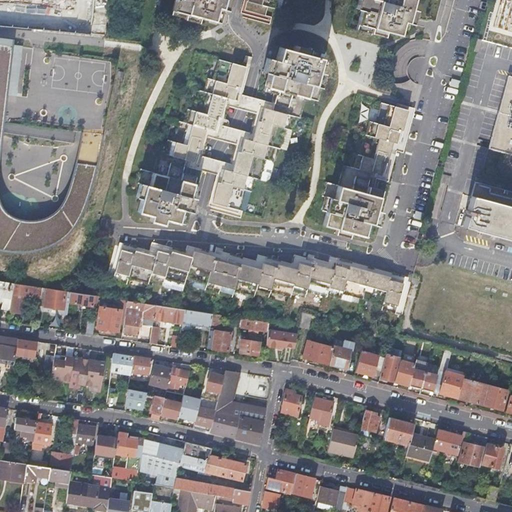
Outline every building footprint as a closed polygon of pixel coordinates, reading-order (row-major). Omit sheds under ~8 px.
[(172,0),(168,15),(184,20),(184,19),(198,23),(199,18),(219,23),(223,10),(225,10),(227,3),(228,0),(172,0)] [(275,0),(246,0),(243,10),(255,13),(257,5),(273,9),(275,0)] [(281,0),(275,0),(273,9),(279,11),(281,0)] [(360,0),(358,10),(361,10),(355,31),(369,34),(369,33),(383,36),(385,31),(405,36),(408,24),(411,24),(413,18),(415,10),(409,9),(411,0),(360,0)] [(511,0),(497,0),(490,31),(511,36),(511,0)] [(275,94),(271,110),(259,107),(255,123),(250,141),(239,138),(235,154),(230,171),(220,169),(216,186),(211,202),(238,210),(244,190),(249,191),(252,177),(258,179),(264,159),(269,161),(273,147),(278,148),(284,128),(289,130),(294,116),(298,118),(304,97),(317,101),(321,87),(317,86),(321,73),(316,71),(322,51),(308,47),(307,49),(294,45),(293,51),(279,47),(275,60),(266,58),(264,64),(262,72),(267,73),(262,90),(275,94)] [(74,228),(83,212),(98,176),(101,135),(111,68),(0,55),(0,250),(19,254),(56,247),(74,228)] [(186,109),(182,123),(178,122),(172,142),(166,140),(162,153),(157,151),(151,172),(140,168),(136,181),(139,183),(135,195),(140,197),(136,210),(150,215),(148,220),(162,224),(164,219),(184,225),(185,222),(188,211),(190,212),(192,206),(194,199),(189,197),(195,177),(182,173),(186,160),(196,163),(201,147),(206,129),(216,132),(222,114),(226,98),(236,101),(241,83),(246,67),(218,59),(212,80),(207,78),(202,92),(198,90),(192,110),(186,109)] [(511,191),(476,181),(465,219),(463,227),(511,240),(511,77),(509,77),(490,149),(511,155),(511,191)] [(370,121),(360,155),(354,153),(350,167),(344,165),(339,185),(325,182),(321,196),(324,196),(320,210),(326,211),(322,225),(335,229),(334,234),(348,238),(350,233),(367,238),(371,224),(377,225),(378,220),(380,212),(375,210),(381,190),(367,186),(371,172),(383,176),(388,160),(393,142),(400,144),(404,128),(409,110),(381,102),(375,122),(370,121)] [(317,265),(298,260),(296,269),(280,265),(262,260),(259,269),(243,265),(211,256),(192,251),(190,256),(175,252),(156,247),(154,256),(137,251),(120,247),(110,280),(124,284),(126,277),(146,283),(147,280),(161,284),(163,278),(183,283),(185,277),(206,282),(204,288),(232,296),(234,289),(252,294),(252,298),(265,301),(267,295),(288,300),(289,296),(303,300),(305,293),(325,299),(326,296),(340,300),(342,293),(382,304),(380,310),(398,315),(407,281),(392,277),(347,265),(335,262),(333,270),(317,265)] [(0,281),(0,303),(2,305),(0,313),(4,315),(9,315),(13,284),(0,281)] [(40,298),(42,288),(41,288),(13,284),(9,315),(15,316),(21,317),(24,296),(40,298)] [(61,318),(66,318),(69,303),(70,292),(42,288),(40,298),(39,306),(44,307),(44,308),(62,311),(62,314),(61,318)] [(70,292),(69,303),(83,305),(97,307),(99,296),(70,292)] [(127,301),(118,300),(117,310),(100,307),(97,329),(107,330),(117,332),(118,327),(123,327),(125,316),(125,313),(127,301)] [(127,301),(125,313),(123,327),(122,333),(130,334),(138,335),(140,319),(140,318),(144,318),(143,325),(152,327),(152,326),(153,320),(155,305),(127,301)] [(184,310),(155,305),(153,320),(167,322),(181,324),(182,322),(184,310)] [(212,314),(184,310),(182,322),(181,324),(181,328),(186,329),(191,330),(192,324),(210,326),(211,324),(212,314)] [(308,329),(311,313),(303,311),(302,311),(298,327),(308,329)] [(221,315),(212,314),(211,324),(219,325),(221,315)] [(239,327),(250,329),(249,331),(254,332),(255,330),(257,330),(268,332),(268,330),(269,323),(241,318),(239,327)] [(85,334),(93,335),(95,322),(87,321),(85,334)] [(210,330),(207,349),(217,350),(228,352),(231,333),(222,332),(222,330),(219,329),(219,331),(210,330)] [(152,330),(150,344),(156,345),(158,331),(152,330)] [(297,334),(268,330),(268,332),(265,346),(272,347),(279,348),(279,346),(283,346),(294,348),(295,340),(297,334)] [(0,360),(4,361),(14,363),(15,355),(18,339),(0,335),(0,360)] [(18,339),(15,355),(25,357),(34,358),(37,341),(18,339)] [(248,354),(257,355),(259,342),(242,340),(240,352),(248,354)] [(314,361),(328,365),(333,347),(307,341),(303,358),(314,361)] [(333,347),(328,365),(343,369),(346,370),(351,350),(353,351),(355,343),(345,341),(343,348),(333,346),(333,347)] [(387,348),(385,354),(400,358),(402,352),(387,348)] [(452,349),(445,348),(439,369),(437,376),(433,392),(445,395),(457,398),(462,378),(463,376),(446,372),(452,349)] [(360,351),(355,372),(368,376),(372,376),(374,371),(380,373),(384,358),(360,351)] [(121,372),(130,374),(131,372),(133,356),(113,353),(110,371),(111,371),(121,372)] [(385,354),(384,358),(380,373),(379,378),(387,380),(394,382),(400,360),(400,358),(385,354)] [(68,387),(78,389),(83,359),(74,358),(66,356),(65,361),(63,361),(62,368),(69,381),(69,383),(68,387)] [(142,358),(133,356),(131,372),(149,374),(151,359),(142,358)] [(62,382),(69,383),(69,381),(62,368),(63,361),(60,360),(56,360),(53,359),(52,365),(50,381),(61,383),(62,382)] [(80,384),(89,386),(89,384),(99,373),(101,362),(92,360),(83,359),(78,389),(79,389),(80,384)] [(415,364),(400,360),(394,382),(402,384),(409,386),(415,364)] [(416,360),(415,364),(409,386),(414,387),(420,389),(428,363),(416,360)] [(89,384),(89,386),(90,386),(89,390),(100,392),(104,362),(101,362),(99,373),(89,384)] [(428,363),(420,389),(427,391),(432,392),(433,392),(437,376),(428,373),(430,366),(430,364),(428,363)] [(166,389),(168,381),(171,369),(162,367),(153,365),(148,385),(166,389)] [(439,369),(430,366),(428,373),(437,376),(439,369)] [(185,386),(189,372),(180,370),(171,368),(171,369),(168,381),(185,386)] [(220,393),(215,412),(215,413),(228,415),(239,418),(263,422),(265,409),(233,401),(239,373),(232,372),(225,371),(224,377),(220,393)] [(220,393),(224,377),(210,373),(206,389),(220,393)] [(462,378),(457,398),(469,401),(481,404),(487,385),(462,378)] [(487,385),(481,404),(492,407),(502,410),(507,391),(487,385)] [(133,408),(142,410),(145,394),(146,393),(128,390),(125,407),(133,408)] [(295,392),(285,390),(280,412),(297,416),(302,397),(299,396),(294,395),(295,392)] [(105,408),(113,410),(115,395),(107,394),(105,408)] [(186,419),(194,421),(198,407),(200,400),(183,396),(181,403),(178,417),(186,419)] [(160,415),(164,399),(156,397),(151,418),(155,419),(158,420),(160,415)] [(316,399),(314,398),(309,418),(317,420),(317,423),(327,426),(329,419),(333,402),(326,401),(316,399)] [(177,420),(178,417),(181,403),(164,399),(160,415),(169,418),(173,419),(177,420)] [(194,424),(211,428),(215,413),(215,412),(198,407),(194,421),(194,424)] [(364,411),(359,432),(358,434),(368,437),(370,431),(375,432),(379,417),(376,417),(375,416),(375,414),(364,411)] [(39,418),(40,414),(37,413),(36,421),(33,437),(33,438),(33,441),(32,442),(41,443),(48,444),(51,425),(39,423),(39,418)] [(211,428),(210,432),(224,436),(228,415),(215,413),(211,428)] [(228,415),(224,436),(234,438),(239,418),(228,415)] [(407,444),(410,435),(413,424),(401,421),(389,417),(385,433),(383,438),(407,444)] [(33,438),(33,437),(36,421),(29,420),(26,420),(21,419),(16,418),(14,429),(20,430),(20,436),(26,437),(26,440),(33,441),(33,438)] [(78,424),(78,419),(69,418),(67,433),(76,434),(78,424)] [(263,422),(239,418),(234,438),(246,441),(257,444),(258,443),(263,422)] [(76,434),(75,442),(92,445),(95,427),(86,426),(78,424),(76,434)] [(347,429),(334,426),(333,430),(358,436),(358,434),(359,432),(347,429)] [(358,436),(333,430),(327,451),(353,457),(358,436)] [(456,455),(460,442),(461,437),(455,435),(442,431),(437,430),(434,441),(432,448),(456,455)] [(377,439),(383,441),(383,438),(385,433),(379,431),(377,439)] [(141,454),(143,439),(136,437),(133,436),(129,436),(128,439),(126,438),(126,435),(125,434),(124,433),(121,432),(120,434),(118,433),(117,439),(114,453),(115,453),(120,454),(120,456),(126,457),(126,455),(134,456),(132,466),(125,465),(124,469),(113,467),(111,477),(113,477),(132,481),(137,481),(139,471),(139,468),(141,454)] [(467,441),(469,434),(462,432),(461,437),(460,442),(463,443),(458,461),(479,467),(480,464),(484,448),(473,445),(466,443),(467,441)] [(107,437),(97,435),(94,453),(115,456),(115,453),(114,453),(117,439),(107,437)] [(429,460),(432,448),(434,441),(422,438),(410,435),(407,444),(405,454),(429,460)] [(163,486),(173,488),(176,478),(176,476),(177,475),(179,466),(179,464),(179,463),(183,449),(163,444),(143,439),(141,454),(139,468),(139,471),(158,476),(157,485),(163,486)] [(9,459),(11,443),(3,442),(1,458),(9,459)] [(179,464),(179,466),(198,471),(198,475),(210,478),(211,473),(242,480),(246,464),(227,460),(209,455),(211,448),(185,442),(183,449),(179,463),(179,464)] [(497,448),(485,444),(484,448),(480,464),(498,468),(503,449),(497,448)] [(52,452),(50,465),(66,467),(68,454),(60,453),(52,452)] [(10,479),(24,481),(26,464),(16,462),(9,461),(0,459),(0,478),(10,480),(10,479)] [(49,477),(50,467),(34,465),(29,464),(26,464),(24,481),(29,482),(34,482),(35,475),(49,477)] [(69,480),(71,470),(50,467),(49,477),(48,480),(59,482),(59,484),(64,484),(68,485),(69,480)] [(265,488),(290,494),(291,492),(295,475),(277,470),(275,479),(267,477),(265,488)] [(309,497),(313,479),(304,477),(295,475),(291,492),(309,497)] [(173,488),(174,488),(182,489),(215,495),(217,496),(232,498),(234,488),(176,478),(173,488)] [(110,487),(69,480),(68,485),(66,498),(80,501),(95,503),(94,506),(107,508),(108,497),(110,487)] [(145,511),(148,511),(150,502),(153,484),(150,484),(149,493),(134,491),(131,510),(140,511),(145,511)] [(316,501),(341,508),(343,502),(345,494),(332,490),(319,487),(316,501)] [(343,502),(352,504),(355,489),(347,487),(345,494),(343,502)] [(485,501),(496,503),(499,490),(489,487),(485,501)] [(231,502),(247,505),(249,491),(241,490),(234,488),(232,498),(231,502)] [(167,490),(159,489),(158,496),(165,498),(167,490)] [(215,495),(182,489),(178,511),(180,511),(194,511),(196,506),(212,509),(215,495)] [(362,511),(388,511),(389,510),(387,509),(389,498),(355,489),(352,504),(351,507),(358,509),(358,511),(362,511)] [(127,511),(129,500),(108,497),(107,508),(106,511),(127,511)] [(422,511),(424,506),(408,502),(392,498),(389,510),(388,511),(422,511)] [(170,511),(171,505),(150,502),(148,511),(170,511)] [(216,503),(214,511),(240,511),(241,507),(216,503)] [(307,503),(304,511),(313,511),(315,505),(307,503)]
